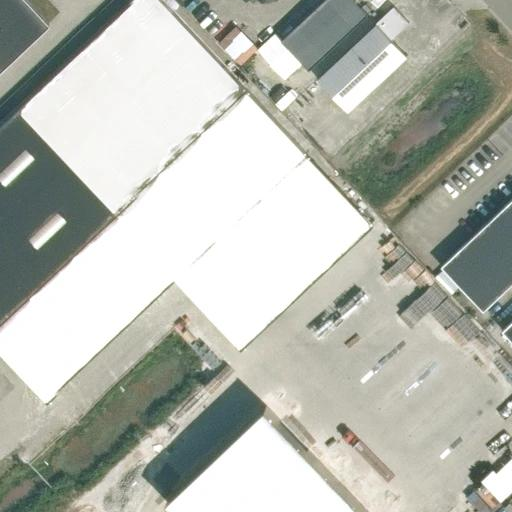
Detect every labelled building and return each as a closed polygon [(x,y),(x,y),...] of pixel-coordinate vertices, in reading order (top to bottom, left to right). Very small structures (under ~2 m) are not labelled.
[(162,0),(131,0),(0,123),(0,354),(45,402),(308,155),(247,90),(162,0)] [(0,0),(0,70),(48,25),(24,0),(0,0)] [(355,0),(324,0),(282,40),(310,70),(369,14),(355,0)] [(410,23),(394,6),(372,26),(373,27),(318,78),(349,111),(408,56),(393,39),(410,23)] [(246,28),(229,44),(246,61),(263,45),(246,28)] [(511,199),(442,266),(484,310),(511,283),(511,199)] [(511,320),(503,330),(511,339),(511,320)] [(368,511),(267,405),(167,500),(178,511),(368,511)]
